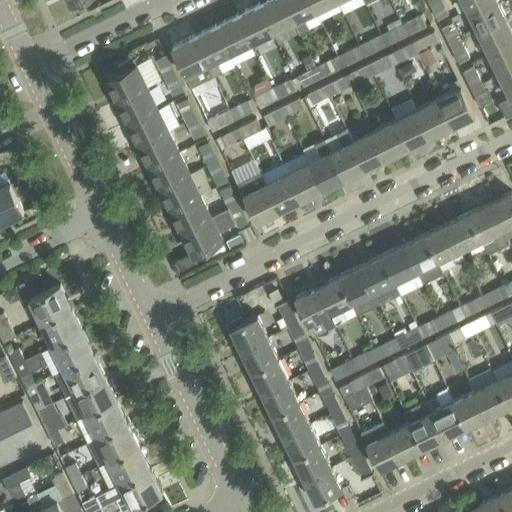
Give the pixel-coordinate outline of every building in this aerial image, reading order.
[(274,31),(296,20),(285,0),(263,0),(260,2),(274,31)] [(305,16),(317,10),(312,0),(285,0),(296,20),(301,31),(311,26),(305,16)] [(312,0),(317,10),(336,0),(312,0)] [(439,18),(449,13),(443,0),(430,0),(439,18)] [(464,0),(468,8),(485,0),(464,0)] [(479,30),(508,16),(500,0),(485,0),(468,8),(479,30)] [(252,42),(274,31),(260,2),(238,12),(252,42)] [(73,15),(68,5),(55,11),(60,22),(73,15)] [(231,52),(252,42),(238,12),(216,23),(231,52)] [(403,22),(408,34),(427,24),(422,13),(403,22)] [(489,52),(511,40),(511,24),(508,16),(479,30),(489,52)] [(451,44),(462,38),(453,20),(442,26),(451,44)] [(392,42),(408,34),(403,22),(386,31),(392,42)] [(218,58),(231,52),(216,23),(195,34),(214,74),(224,69),(218,58)] [(418,52),(441,40),(435,29),(412,40),(418,52)] [(192,85),(214,74),(195,34),(172,45),(192,85)] [(360,43),(365,55),(384,46),(378,34),(360,43)] [(460,62),(471,56),(462,38),(451,44),(460,62)] [(396,62),(418,52),(412,40),(391,51),(396,62)] [(500,73),(511,67),(511,40),(489,52),(500,73)] [(343,66),(365,55),(360,43),(338,54),(343,66)] [(374,73),(396,62),(391,51),(369,62),(374,73)] [(165,76),(176,71),(167,53),(156,58),(165,76)] [(322,77),(343,66),(338,54),(316,65),(322,77)] [(400,67),(404,76),(418,69),(413,60),(400,67)] [(120,99),(149,85),(138,62),(109,76),(120,99)] [(353,84),(374,73),(369,62),(347,72),(353,84)] [(472,87),(483,82),(474,64),(464,69),(472,87)] [(305,85),(322,77),(316,65),(299,74),(305,85)] [(511,95),(499,101),(506,115),(511,112),(511,67),(500,73),(509,92),(511,95)] [(174,94),(185,89),(176,71),(165,76),(174,94)] [(331,95),(353,84),(347,72),(325,83),(331,95)] [(272,87),(278,98),(297,88),(291,77),(272,87)] [(472,87),(481,105),(492,100),(483,82),(472,87)] [(314,103),(331,95),(325,83),(308,92),(314,103)] [(476,113),(468,95),(462,84),(440,95),(454,124),(476,113)] [(130,120),(159,106),(149,85),(120,99),(130,120)] [(262,105),(278,98),(272,87),(256,94),(262,105)] [(281,105),(287,116),(306,106),(301,95),(281,105)] [(432,135),(454,124),(440,95),(418,106),(432,135)] [(186,120),(197,115),(188,96),(178,102),(186,120)] [(228,108),(234,119),(254,110),(248,98),(228,108)] [(271,124),(287,116),(281,105),(266,113),(271,124)] [(141,142),(170,128),(159,106),(130,120),(141,142)] [(411,146),(432,135),(418,106),(396,117),(411,146)] [(214,129),(234,119),(228,108),(208,118),(214,129)] [(195,138),(206,133),(197,115),(186,120),(195,138)] [(238,126),(243,137),(262,128),(257,117),(238,126)] [(389,156),(411,146),(396,117),(375,127),(389,156)] [(223,147),(243,137),(238,126),(217,136),(223,147)] [(353,138),(352,138),(347,127),(338,131),(344,142),(332,148),(331,148),(346,178),(367,167),(353,138)] [(367,167),(389,156),(375,127),(353,138),(367,167)] [(152,164),(181,150),(170,128),(141,142),(152,164)] [(331,148),(332,148),(326,137),(316,141),(304,148),(306,151),(305,151),(324,188),(346,178),(331,148)] [(283,138),(275,142),(279,150),(287,146),(283,138)] [(208,163),(219,158),(210,140),(199,145),(208,163)] [(162,185),(191,171),(181,150),(152,164),(162,185)] [(302,199),(324,188),(305,151),(284,162),(302,199)] [(208,163),(218,185),(229,179),(219,158),(208,163)] [(281,209),(302,199),(284,162),(262,172),(281,209)] [(258,220),(281,209),(262,172),(261,170),(239,181),(258,220)] [(191,171),(162,185),(173,207),(202,193),(191,171)] [(0,185),(0,218),(1,221),(25,209),(11,180),(0,185)] [(229,207),(240,201),(231,183),(220,189),(229,207)] [(504,227),(511,223),(511,189),(490,200),(504,227)] [(183,229),(212,215),(202,193),(173,207),(183,229)] [(504,227),(490,200),(469,210),(482,238),(490,252),(511,242),(504,227)] [(251,223),(240,201),(229,207),(236,221),(240,228),(251,223)] [(220,230),(236,221),(229,207),(217,213),(212,215),(183,229),(194,251),(223,237),(220,230)] [(461,248),(482,238),(469,210),(447,221),(461,248)] [(447,221),(426,231),(439,259),(461,248),(447,221)] [(418,269),(439,259),(426,231),(404,242),(418,269)] [(241,232),(227,239),(231,248),(245,241),(241,232)] [(396,280),(418,269),(404,242),(383,252),(396,280)] [(375,290),(396,280),(383,252),(361,263),(375,290)] [(191,253),(175,261),(181,272),(196,264),(191,253)] [(380,301),(375,290),(361,263),(339,273),(353,301),(363,296),(369,307),(380,301)] [(489,304),(484,293),(471,269),(464,273),(476,297),(461,305),(466,316),(489,304)] [(337,324),(348,318),(342,306),(353,301),(339,273),(318,284),(331,312),(337,324)] [(509,295),(511,292),(511,279),(503,284),(509,295)] [(42,321),(73,306),(61,283),(30,298),(42,321)] [(331,312),(318,284),(296,295),(309,322),(331,312)] [(489,304),(509,295),(503,284),(484,293),(489,304)] [(22,297),(16,286),(6,291),(11,302),(22,297)] [(284,299),(279,288),(270,292),(276,303),(284,299)] [(290,325),(299,321),(288,299),(279,303),(290,325)] [(496,322),(511,313),(511,300),(491,310),(496,322)] [(444,327),(466,316),(461,305),(438,316),(444,327)] [(53,344),(84,329),(73,306),(42,321),(53,344)] [(0,312),(0,330),(5,339),(16,333),(5,310),(0,312)] [(507,343),(496,322),(491,310),(468,321),(474,333),(489,325),(499,347),(507,343)] [(242,348),(270,335),(259,313),(231,326),(242,348)] [(422,337),(444,327),(438,316),(417,326),(422,337)] [(309,341),(300,325),(299,321),(290,325),(300,346),(309,341)] [(452,343),(474,333),(468,321),(447,332),(452,343)] [(400,348),(422,337),(417,326),(395,337),(400,348)] [(65,367),(95,352),(84,329),(53,344),(65,367)] [(431,354),(452,343),(447,332),(426,343),(431,354)] [(252,370),(280,356),(270,335),(242,348),(252,370)] [(389,353),(400,348),(395,337),(384,342),(389,353)] [(337,349),(332,338),(321,342),(326,353),(337,349)] [(320,363),(315,352),(314,352),(309,341),(300,346),(304,356),(303,357),(309,369),(320,363)] [(16,363),(25,358),(20,346),(10,351),(16,363)] [(357,369),(381,357),(375,347),(366,351),(359,355),(352,358),(357,369)] [(414,348),(403,354),(409,365),(420,359),(414,348)] [(27,386),(37,380),(32,370),(48,362),(43,350),(26,358),(25,358),(16,363),(27,386)] [(449,353),(457,369),(463,366),(455,350),(449,353)] [(67,395),(107,375),(95,352),(65,367),(56,372),(67,395)] [(0,369),(5,381),(16,375),(17,375),(6,353),(0,356),(0,369)] [(389,375),(409,365),(403,354),(384,363),(389,375)] [(263,391),(291,378),(280,356),(252,370),(263,391)] [(346,374),(357,369),(352,358),(341,364),(346,374)] [(511,358),(493,368),(497,377),(511,404),(511,403),(511,358)] [(326,376),(327,376),(320,363),(309,369),(315,381),(316,381),(321,390),(331,386),(326,376)] [(341,364),(332,368),(337,379),(346,374),(341,364)] [(370,383),(385,376),(380,365),(365,373),(370,383)] [(351,380),(356,390),(370,383),(365,373),(351,380)] [(78,418),(118,398),(107,375),(67,395),(78,418)] [(489,415),(511,404),(497,377),(475,387),(489,415)] [(273,413),(301,399),(291,378),(263,391),(273,413)] [(27,386),(38,409),(50,403),(44,391),(43,391),(37,380),(27,386)] [(345,395),(356,390),(351,380),(340,385),(345,395)] [(335,393),(335,394),(331,386),(321,390),(325,399),(326,398),(332,411),(342,406),(335,393)] [(467,426),(489,415),(475,387),(454,398),(467,426)] [(454,398),(441,404),(437,395),(428,400),(446,436),(467,426),(454,398)] [(89,441),(129,421),(118,398),(78,418),(89,441)] [(446,436),(428,400),(427,398),(417,403),(422,413),(411,419),(424,447),(446,436)] [(284,435),(312,421),(301,399),(273,413),(284,435)] [(13,405),(24,427),(34,422),(24,400),(13,405)] [(13,432),(24,427),(13,405),(2,411),(13,432)] [(352,428),(347,419),(342,406),(332,411),(343,432),(352,428)] [(0,433),(2,438),(13,432),(2,411),(0,411),(0,433)] [(50,432),(59,427),(53,415),(43,420),(50,432)] [(403,457),(389,429),(384,419),(362,430),(381,468),(403,457)] [(403,457),(424,447),(411,419),(389,429),(403,457)] [(110,459),(141,444),(129,421),(89,441),(100,464),(110,459)] [(294,456),(322,443),(312,421),(284,435),(294,456)] [(50,432),(56,445),(65,440),(59,427),(50,432)] [(361,447),(352,428),(343,432),(353,454),(363,449),(361,447)] [(305,478),(333,464),(322,443),(294,456),(305,478)] [(121,482),(152,467),(141,444),(110,459),(121,482)] [(364,476),(374,472),(363,449),(353,454),(364,476)] [(72,478),(82,473),(75,461),(66,466),(72,478)] [(333,464),(305,478),(316,500),(344,486),(333,464)] [(16,471),(21,481),(33,475),(28,465),(16,471)] [(152,467),(121,482),(83,501),(88,511),(105,511),(103,506),(117,499),(123,510),(163,491),(152,467)] [(35,510),(35,511),(64,511),(59,499),(63,497),(63,496),(74,491),(63,469),(52,475),(58,486),(40,495),(38,491),(28,496),(35,510)] [(9,487),(21,481),(16,471),(4,476),(9,487)] [(72,478),(78,490),(88,485),(82,473),(72,478)] [(511,511),(511,486),(502,492),(511,511)] [(485,511),(511,511),(502,492),(481,502),(485,511)] [(485,511),(481,502),(460,511),(485,511)]
